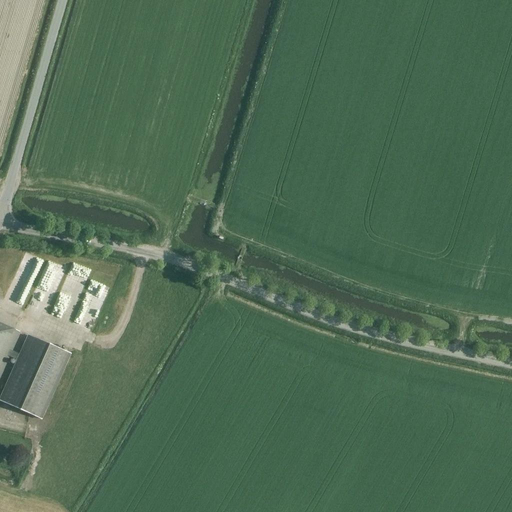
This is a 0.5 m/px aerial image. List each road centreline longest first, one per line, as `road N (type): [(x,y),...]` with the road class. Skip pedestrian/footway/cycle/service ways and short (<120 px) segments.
road 1 (tertiary): [(511,364),(313,315),(172,256),(0,222)]
road 2 (unclassified): [(0,221),(61,0)]
